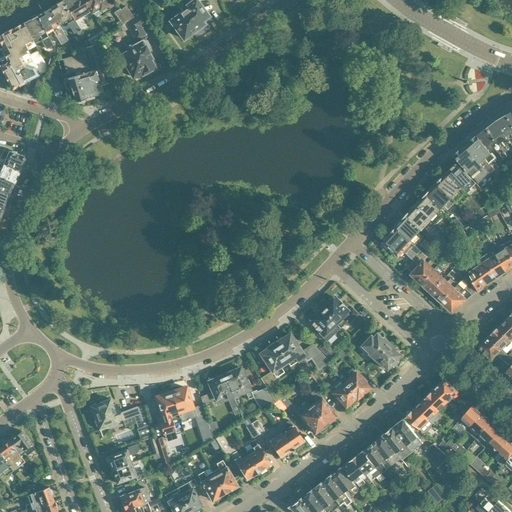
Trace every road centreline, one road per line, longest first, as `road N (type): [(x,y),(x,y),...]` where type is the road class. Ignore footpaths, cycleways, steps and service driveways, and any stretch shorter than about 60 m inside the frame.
road 1 (residential): [(332,261),(247,335),(192,360),(110,370),(61,358)]
road 2 (residential): [(82,129),(186,77),(286,0)]
road 3 (residential): [(268,497),(393,397),(442,346)]
road 4 (residential): [(511,92),(446,140),(350,242)]
road 5 (residential): [(28,328),(8,279),(6,248),(18,206),(54,152)]
road 6 (residential): [(109,511),(54,373)]
road 7 (residential): [(442,346),(420,344),(332,261)]
road 8 (residential): [(442,346),(435,324),(350,242)]
road 9 (tertiary): [(511,62),(398,0)]
road 10 (residential): [(36,395),(76,511)]
